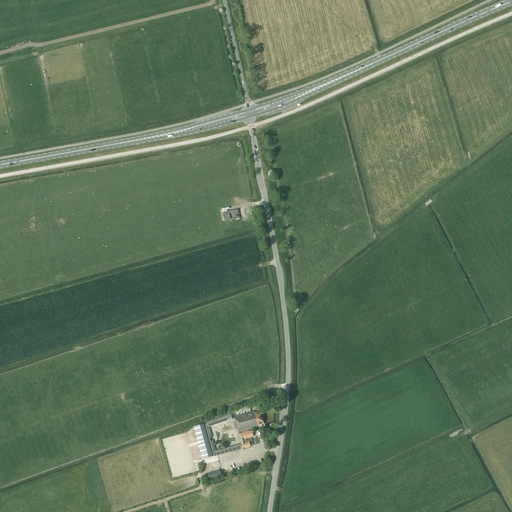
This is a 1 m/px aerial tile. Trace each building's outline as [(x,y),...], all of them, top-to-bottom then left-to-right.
[(239,218),(237,209),(223,212),(224,221),(239,218)] [(261,425),(263,424),(260,411),(254,413),(254,411),(234,417),(238,432),(262,426),(261,425)] [(232,419),(231,414),(203,423),(207,438),(212,437),(209,427),(232,419)] [(203,425),(193,428),(202,459),(212,456),(208,441),(203,425)] [(213,440),(208,441),(212,456),(250,445),(249,441),(245,442),(244,439),(253,436),(252,431),(249,431),(249,430),(239,433),(241,443),(216,451),(213,440)]
